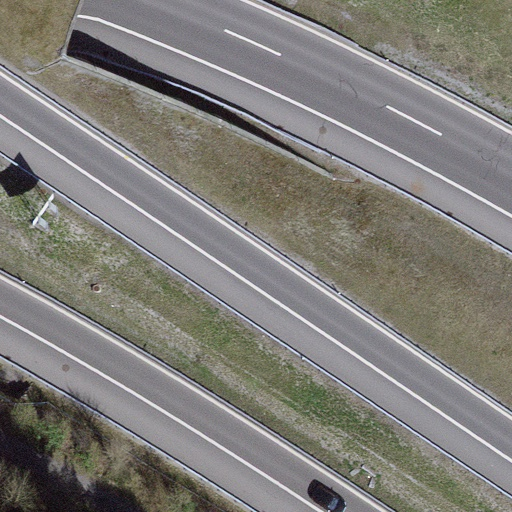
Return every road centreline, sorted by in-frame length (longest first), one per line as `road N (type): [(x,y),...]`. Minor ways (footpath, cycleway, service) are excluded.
road 1 (motorway): [(0,97),(511,443)]
road 2 (motorway): [(0,300),(347,511)]
road 3 (motorway): [(145,0),(271,51),(511,173)]
road 4 (track): [(0,432),(147,511)]
